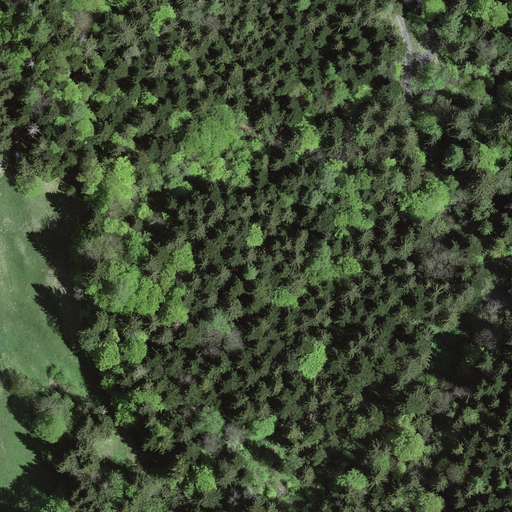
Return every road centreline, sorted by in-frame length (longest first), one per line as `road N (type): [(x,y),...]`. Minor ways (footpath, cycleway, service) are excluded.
road 1 (track): [(393,0),(407,36),(408,121),(421,164),(511,309)]
road 2 (track): [(0,21),(23,66),(0,177)]
